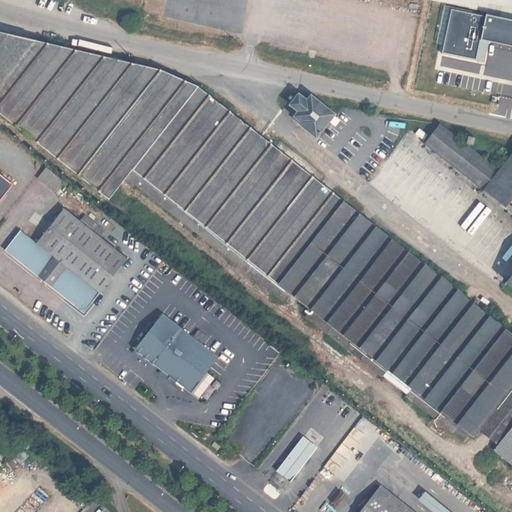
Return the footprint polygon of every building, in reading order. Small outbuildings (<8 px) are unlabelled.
[(481,40),(511,46),(511,19),(486,14),(485,16),(471,13),(471,11),(471,13),(451,9),(444,45),(441,54),(442,53),(477,60),(481,40)] [(0,108),(115,198),(133,176),(291,301),(297,293),(317,309),(313,314),(351,344),(355,340),(368,350),(364,354),(386,371),(390,367),(414,387),(411,392),(454,426),(458,422),(475,435),(479,430),(511,388),(511,331),(264,137),(199,86),(161,70),(0,32),(0,108)] [(308,98),(302,92),(293,102),(300,109),(297,113),(303,118),(300,121),(318,136),(336,114),(312,94),(308,98)] [(511,209),(511,154),(499,169),(441,124),(426,144),(511,209)] [(64,182),(47,168),(39,178),(56,192),(64,182)] [(0,201),(14,185),(0,173),(0,201)] [(127,258),(66,209),(50,228),(48,226),(45,230),(47,232),(38,243),(22,230),(5,251),(47,284),(84,313),(127,258)] [(135,349),(173,380),(179,384),(191,394),(219,358),(163,314),(135,349)] [(299,368),(292,363),(287,369),(294,374),(299,368)] [(179,384),(173,380),(168,386),(174,391),(179,384)] [(511,388),(479,430),(499,447),(500,446),(511,430),(511,388)] [(511,430),(500,446),(511,455),(511,430)] [(304,437),(277,472),(290,482),(317,447),(304,437)] [(220,447),(213,442),(210,445),(217,450),(220,447)] [(10,467),(17,460),(14,456),(6,462),(10,467)] [(413,511),(381,486),(374,495),(395,511),(413,511)] [(395,511),(374,495),(360,511),(395,511)]
